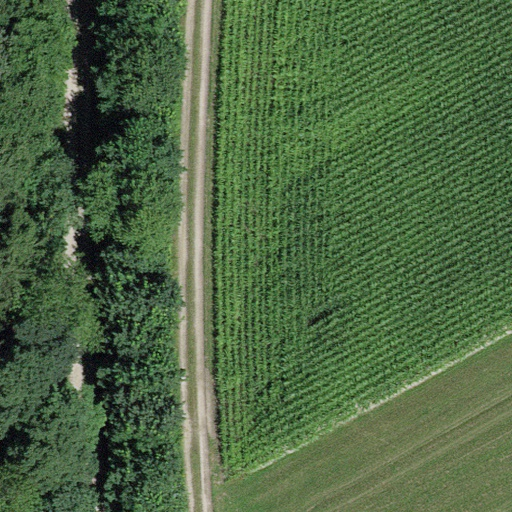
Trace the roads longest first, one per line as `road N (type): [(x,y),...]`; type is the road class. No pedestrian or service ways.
road 1 (track): [(98,511),(78,305),(84,0)]
road 2 (track): [(196,0),(185,217),(194,511)]
